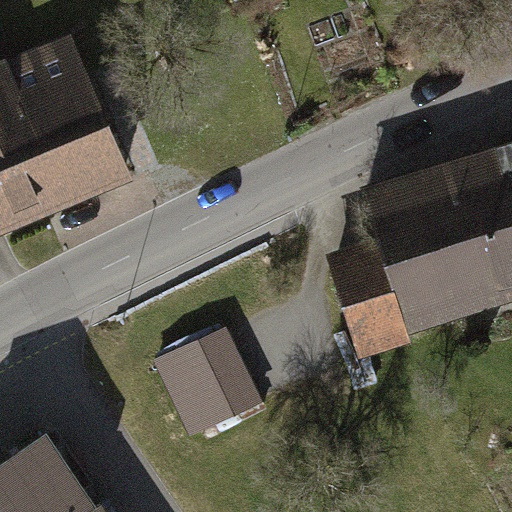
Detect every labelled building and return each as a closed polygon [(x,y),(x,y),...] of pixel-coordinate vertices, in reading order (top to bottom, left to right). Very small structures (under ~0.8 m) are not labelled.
[(72,37),(0,68),(0,227),(5,239),(137,181),(72,37)] [(511,151),(496,156),(511,208),(511,151)] [(360,353),(511,307),(511,208),(496,156),(362,197),(374,239),(329,252),(360,353)] [(265,407),(229,328),(159,359),(195,438),(265,407)] [(101,510),(50,436),(0,470),(0,511),(111,511),(107,506),(101,510)]
